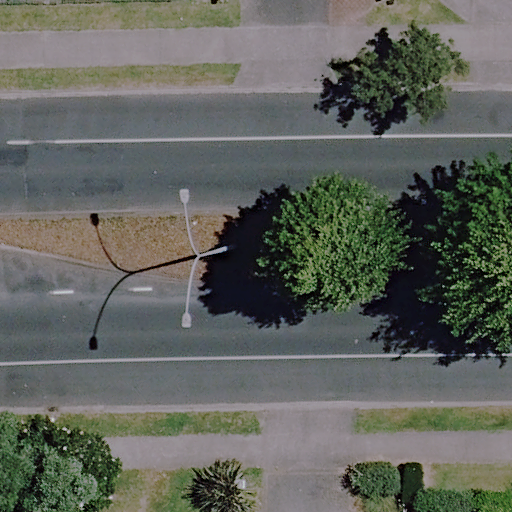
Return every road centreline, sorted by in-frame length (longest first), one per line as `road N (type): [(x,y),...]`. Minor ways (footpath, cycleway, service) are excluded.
road 1 (secondary): [(0,181),(511,155)]
road 2 (secondary): [(511,327),(0,334)]
